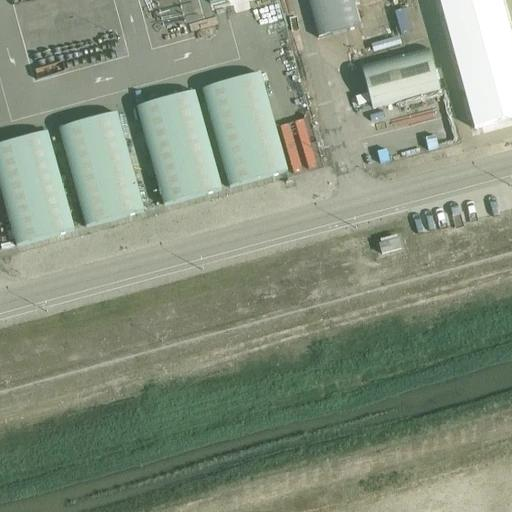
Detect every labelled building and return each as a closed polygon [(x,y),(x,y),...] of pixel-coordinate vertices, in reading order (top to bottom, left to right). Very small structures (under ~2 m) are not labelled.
[(354,0),(308,0),(318,38),(361,27),(354,0)] [(401,0),(405,17),(420,13),(416,0),(387,0),(388,3),(401,0)] [(511,43),(500,0),(439,0),(475,130),(511,119),(511,43)] [(258,24),(255,24),(262,53),(291,46),(285,19),(277,21),(273,5),(255,10),(258,24)] [(372,110),(440,92),(429,50),(361,68),(372,110)] [(260,75),(202,91),(229,189),(287,172),(260,75)] [(195,93),(137,109),(164,206),(222,190),(195,93)] [(118,114),(58,130),(86,228),(143,211),(118,114)] [(48,133),(0,146),(0,187),(16,247),(75,231),(48,133)]
